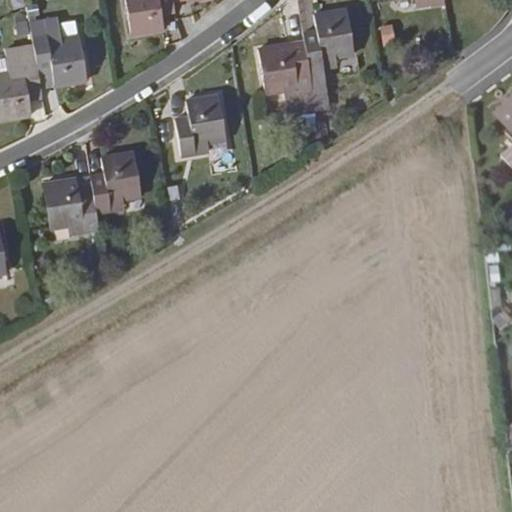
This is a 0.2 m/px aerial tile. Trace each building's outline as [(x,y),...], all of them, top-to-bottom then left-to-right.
[(168,8),(166,0),(121,0),(128,38),(159,33),(156,20),(154,10),(168,8)] [(392,0),(396,16),(440,10),(438,0),(392,0)] [(156,20),(170,18),(168,8),(154,10),(156,20)] [(342,18),(311,23),(313,35),(315,46),(300,49),(304,72),(310,108),(311,116),(326,114),(320,72),(333,70),(332,63),(349,60),(342,18)] [(313,35),(298,38),(300,49),(315,46),(313,35)] [(75,42),(57,44),(56,37),(29,42),(30,52),(2,57),(5,79),(0,80),(0,124),(25,120),(23,105),(22,94),(35,92),(32,67),(46,65),(49,90),(81,85),(75,42)] [(290,74),(304,72),(300,49),(286,51),(290,74)] [(280,96),(283,113),(310,108),(304,72),(290,74),(286,51),(255,56),(262,98),(280,96)] [(46,65),(32,67),(35,92),(49,90),(46,65)] [(23,105),(37,103),(35,92),(22,94),(23,105)] [(511,144),(511,94),(487,119),(509,141),(511,144)] [(204,148),(222,145),(215,104),(183,110),(185,120),(187,131),(173,133),(177,160),(205,155),(204,148)] [(173,133),(187,131),(185,120),(171,122),(173,133)] [(507,175),(511,170),(511,144),(509,141),(491,159),(507,175)] [(88,191),(90,205),(92,217),(119,212),(118,205),(135,202),(128,158),(98,164),(100,179),(102,189),(88,191)] [(100,179),(86,181),(87,183),(88,191),(102,189),(100,179)] [(87,183),(72,185),(75,208),(90,205),(88,191),(87,183)] [(67,238),(95,234),(92,217),(90,205),(75,208),(72,185),(41,190),(48,234),(67,231),(67,238)]
